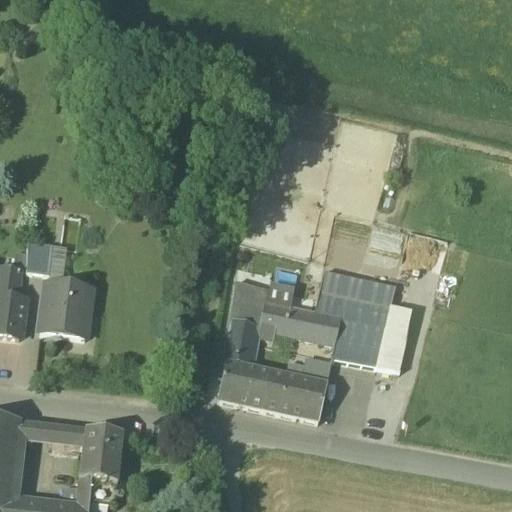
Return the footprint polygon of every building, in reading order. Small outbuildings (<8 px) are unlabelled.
[(47,282),(48,282),(52,252),(27,249),(26,257),(26,276),(26,279),(47,282)] [(66,254),(52,252),(48,282),(47,282),(46,288),(61,290),(66,254)] [(13,275),(20,276),(26,276),(26,257),(14,257),(13,275)] [(0,301),(16,304),(20,276),(13,275),(0,273),(0,301)] [(363,331),(385,335),(390,312),(391,310),(395,292),(323,276),(319,295),(354,303),(354,305),(358,305),(356,312),(367,314),(363,331)] [(223,368),(226,368),(251,372),(254,350),(257,340),(272,344),(273,336),(313,345),(318,320),(314,318),(310,318),(290,313),(265,308),(268,296),(236,286),(223,368)] [(39,340),(84,346),(91,295),(61,290),(46,288),(39,340)] [(265,308),(290,313),(293,297),(294,293),(270,288),(268,296),(265,308)] [(330,365),(376,373),(385,335),(363,331),(367,314),(356,312),(358,305),(354,305),(354,303),(319,295),(314,318),(318,320),(313,345),(333,349),(332,356),(330,365)] [(314,301),(293,297),(290,313),(310,318),(314,301)] [(0,342),(19,345),(24,305),(16,304),(0,301),(0,342)] [(376,374),(398,378),(412,316),(390,312),(385,335),(376,373),(376,374)] [(286,379),(251,372),(226,368),(217,406),(317,428),(330,369),(305,364),(301,383),(297,382),(299,372),(291,370),(291,369),(289,368),(286,379)] [(0,511),(9,511),(10,504),(17,448),(19,429),(0,426),(0,511)] [(34,431),(19,429),(17,448),(31,450),(34,431)] [(50,433),(34,431),(31,450),(47,452),(50,433)] [(78,455),(82,456),(84,437),(50,433),(47,452),(78,455)] [(79,485),(93,487),(116,490),(121,441),(84,437),(82,456),(79,485)] [(55,509),(10,504),(9,511),(89,511),(90,509),(93,487),(79,485),(77,495),(64,494),(63,505),(56,504),(55,509)] [(114,511),(116,490),(93,487),(90,509),(114,511)]
